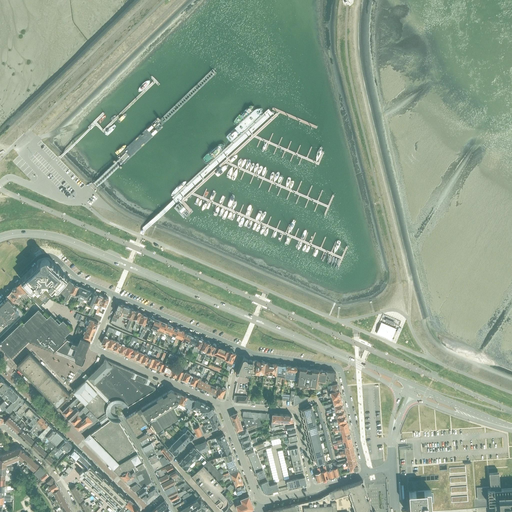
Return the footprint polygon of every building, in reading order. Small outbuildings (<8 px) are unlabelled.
[(170,211),(177,219),(190,208),(183,200),(170,211)] [(0,291),(30,262),(30,261),(21,253),(15,246),(13,244),(12,244),(4,244),(0,247),(0,291)] [(24,277),(21,280),(22,281),(32,291),(33,292),(30,296),(40,306),(43,303),(45,304),(58,289),(66,281),(68,279),(68,278),(66,276),(65,276),(65,275),(64,274),(63,274),(63,273),(60,271),(60,270),(59,269),(58,268),(57,268),(54,265),(54,264),(53,263),(52,263),(51,262),(51,263),(49,261),(49,260),(48,260),(48,259),(47,259),(46,259),(45,259),(44,259),(43,259),(42,260),(41,261),(41,262),(40,263),(40,262),(39,263),(38,263),(37,264),(37,265),(36,266),(34,268),(33,269),(32,268),(31,270),(31,271),(28,274),(27,275),(26,275),(25,276),(25,277),(24,277)] [(62,304),(65,305),(66,302),(73,284),(72,283),(72,282),(70,280),(69,280),(68,280),(60,289),(66,295),(64,299),(62,304)] [(19,284),(17,285),(27,296),(29,294),(25,290),(28,288),(21,281),(21,282),(20,282),(18,283),(19,284)] [(73,284),(66,302),(68,303),(71,295),(75,297),(79,286),(78,285),(76,284),(75,285),(73,284)] [(12,290),(20,298),(22,296),(22,295),(27,299),(29,298),(27,296),(17,285),(15,287),(13,288),(12,289),(12,290)] [(79,286),(75,297),(78,298),(78,299),(79,299),(79,300),(78,300),(76,306),(78,307),(79,304),(85,289),(83,288),(83,287),(80,286),(79,286)] [(87,290),(85,289),(79,304),(81,305),(82,303),(82,301),(82,300),(84,301),(84,300),(87,302),(91,292),(91,290),(88,289),(87,290)] [(7,295),(15,304),(18,301),(22,304),(24,303),(20,298),(12,290),(10,293),(8,293),(7,294),(7,295)] [(94,292),(91,292),(87,302),(86,305),(91,307),(97,293),(94,292)] [(102,295),(97,293),(91,307),(90,312),(92,313),(96,304),(99,305),(103,296),(102,295)] [(15,304),(7,295),(5,297),(4,297),(2,299),(2,300),(0,301),(0,326),(1,324),(3,326),(9,321),(10,322),(13,318),(15,316),(15,317),(19,313),(15,309),(18,307),(15,304)] [(105,297),(103,296),(99,305),(96,312),(98,313),(100,308),(99,308),(99,307),(101,307),(102,305),(106,307),(109,299),(108,298),(106,297),(105,297)] [(125,317),(127,316),(130,308),(129,307),(127,306),(126,306),(125,306),(124,305),(123,304),(121,304),(120,304),(119,304),(112,319),(115,321),(117,317),(118,318),(120,314),(122,315),(123,316),(125,317)] [(130,319),(125,329),(128,330),(133,318),(136,311),(134,310),(134,308),(132,308),(131,308),(130,308),(127,316),(130,318),(131,319),(130,320),(130,319)] [(9,350),(8,350),(6,352),(5,353),(7,356),(9,354),(11,356),(11,357),(29,340),(30,341),(30,342),(31,342),(32,341),(34,343),(34,342),(36,344),(37,344),(39,346),(40,345),(42,347),(43,346),(45,348),(46,347),(48,349),(48,348),(50,350),(51,349),(54,352),(54,351),(56,349),(67,339),(67,338),(65,336),(72,329),(63,320),(59,323),(51,314),(47,318),(38,309),(24,323),(22,321),(5,338),(13,346),(9,350)] [(135,330),(139,322),(143,313),(140,312),(139,311),(138,310),(136,311),(133,318),(136,320),(136,321),(137,321),(135,324),(133,329),(135,330)] [(142,323),(141,326),(142,326),(141,328),(138,336),(140,337),(149,316),(147,315),(146,314),(144,313),(143,313),(139,322),(142,323)] [(147,328),(151,330),(155,319),(154,317),(152,316),(151,317),(149,316),(140,337),(143,338),(146,331),(145,330),(145,328),(147,329),(147,328)] [(88,325),(96,328),(97,327),(98,325),(98,324),(98,322),(86,317),(85,320),(90,322),(88,325)] [(160,320),(159,319),(157,320),(155,319),(151,330),(146,339),(149,341),(153,342),(162,321),(161,321),(160,320)] [(160,331),(164,333),(168,324),(167,324),(167,323),(166,322),(164,322),(163,322),(162,321),(153,342),(155,343),(156,339),(157,339),(160,331)] [(88,325),(84,323),(81,322),(80,324),(83,326),(86,327),(84,330),(93,334),(95,334),(96,331),(95,330),(96,328),(88,325)] [(381,322),(377,333),(391,339),(396,329),(381,322)] [(164,343),(166,344),(174,326),(171,325),(171,324),(169,323),(168,324),(164,333),(163,335),(167,336),(164,343)] [(106,346),(108,346),(111,339),(108,337),(110,332),(113,333),(115,329),(109,326),(102,344),(103,344),(103,345),(106,346)] [(172,336),(176,338),(180,329),(179,329),(179,328),(176,327),(175,327),(174,326),(166,344),(168,345),(171,338),(172,338),(172,336)] [(93,334),(84,330),(78,327),(75,333),(79,335),(80,331),(85,333),(83,337),(91,340),(92,339),(93,337),(93,335),(93,334)] [(113,348),(113,349),(117,340),(114,339),(116,334),(115,334),(117,330),(115,329),(113,333),(111,339),(108,346),(109,347),(110,348),(111,349),(113,348)] [(179,338),(183,339),(186,332),(185,331),(185,330),(183,329),(182,330),(180,329),(176,338),(172,347),(175,348),(178,339),(179,338)] [(119,351),(123,343),(119,341),(122,334),(123,333),(121,332),(117,340),(113,349),(115,349),(116,351),(117,351),(119,351)] [(184,344),(187,346),(192,334),(191,334),(191,333),(188,332),(187,332),(186,332),(183,339),(177,352),(180,353),(184,344)] [(190,345),(194,347),(198,337),(198,336),(194,334),(194,335),(192,334),(187,346),(183,355),(185,356),(190,345)] [(67,339),(56,349),(57,349),(82,360),(90,341),(81,337),(78,344),(73,341),(68,339),(67,339)] [(195,349),(199,351),(204,340),(204,339),(203,338),(201,337),(200,338),(198,337),(194,347),(190,356),(192,357),(195,349)] [(0,342),(0,345),(6,352),(8,350),(9,350),(13,346),(5,338),(3,339),(4,340),(2,341),(0,342)] [(124,353),(125,354),(128,346),(125,345),(127,341),(126,340),(126,339),(124,339),(123,343),(119,351),(121,352),(121,353),(123,354),(124,353)] [(201,353),(205,355),(210,343),(209,341),(208,340),(206,340),(204,340),(199,351),(196,358),(198,359),(201,353)] [(130,356),(131,356),(134,348),(131,347),(133,343),(130,341),(128,346),(125,354),(127,354),(127,356),(129,357),(130,356)] [(212,357),(213,353),(217,345),(216,345),(216,343),(214,343),(212,344),(210,343),(205,355),(203,359),(206,360),(208,355),(212,357)] [(136,359),(140,351),(136,349),(138,345),(136,344),(134,348),(131,356),(132,357),(133,358),(135,359),(136,359)] [(140,351),(136,359),(138,359),(138,361),(140,361),(141,361),(142,361),(145,353),(147,349),(144,348),(146,345),(143,344),(142,346),(140,351)] [(146,363),(147,363),(150,356),(147,354),(152,345),(149,344),(145,353),(142,361),(143,362),(144,363),(145,363),(146,363)] [(214,362),(217,363),(223,348),(221,347),(220,345),(218,344),(217,345),(213,353),(217,355),(216,357),(218,357),(217,359),(216,358),(214,362)] [(157,368),(160,360),(158,359),(162,349),(160,348),(157,355),(152,366),(154,366),(154,368),(156,368),(157,368)] [(225,348),(223,348),(217,363),(219,364),(221,360),(220,360),(220,358),(222,359),(222,357),(226,359),(230,350),(229,350),(228,349),(226,348),(225,348)] [(230,350),(226,359),(225,361),(228,362),(228,363),(229,363),(227,368),(229,370),(230,367),(236,353),(233,352),(233,351),(231,350),(230,350)] [(151,365),(152,366),(157,355),(154,354),(155,352),(152,351),(150,356),(147,363),(148,364),(149,365),(150,366),(151,365)] [(161,370),(162,370),(165,363),(162,362),(166,353),(164,352),(160,360),(157,368),(158,368),(158,369),(161,370)] [(162,370),(171,374),(174,367),(179,356),(170,352),(165,363),(162,370)] [(70,395),(70,394),(30,353),(17,366),(57,407),(58,407),(70,395)] [(251,374),(251,373),(253,360),(252,360),(252,359),(251,358),(249,359),(248,360),(248,358),(244,357),(241,362),(240,362),(240,366),(239,366),(238,369),(238,370),(246,374),(251,374)] [(128,406),(129,406),(129,405),(130,404),(130,405),(131,404),(137,400),(138,400),(144,396),(145,395),(151,391),(151,392),(155,389),(156,388),(155,388),(155,387),(144,382),(146,378),(123,367),(122,367),(116,364),(115,364),(109,361),(108,361),(106,360),(106,359),(105,359),(105,360),(104,360),(104,361),(104,362),(102,364),(100,366),(99,367),(98,368),(99,368),(96,370),(95,371),(92,374),(89,377),(88,377),(85,374),(83,376),(82,377),(85,380),(86,380),(108,403),(111,401),(114,399),(115,399),(114,399),(115,399),(116,399),(117,398),(118,398),(119,399),(120,399),(121,399),(122,400),(123,400),(122,400),(123,400),(123,401),(123,400),(124,400),(128,404),(128,405),(128,406)] [(264,373),(266,362),(265,362),(264,361),(263,361),(262,362),(258,361),(257,360),(254,360),(253,360),(251,373),(260,375),(260,373),(264,373)] [(272,374),(276,375),(278,364),(277,364),(277,363),(275,363),(274,363),(269,363),(268,362),(267,362),(266,362),(264,373),(268,373),(268,377),(269,378),(270,379),(272,377),(272,374)] [(174,376),(176,377),(180,370),(182,364),(180,363),(178,366),(179,366),(179,368),(178,367),(177,368),(174,367),(171,374),(172,375),(173,376),(174,376)] [(180,378),(182,379),(185,371),(187,367),(188,364),(186,363),(183,371),(180,370),(176,377),(177,377),(177,378),(179,379),(180,378)] [(285,378),(287,365),(283,365),(282,365),(280,364),(278,364),(276,375),(275,384),(279,385),(279,381),(280,381),(281,378),(285,379),(285,378)] [(287,365),(285,378),(297,379),(299,367),(298,367),(297,366),(295,366),(294,366),(291,366),(290,365),(288,365),(287,365)] [(202,388),(205,382),(201,380),(206,368),(204,367),(201,373),(196,385),(198,386),(197,387),(201,388),(202,388)] [(304,367),(302,367),(299,367),(297,379),(296,384),(309,386),(317,388),(317,384),(318,382),(320,370),(316,370),(314,369),(312,369),(311,369),(310,369),(310,370),(308,370),(308,369),(308,368),(306,368),(304,367)] [(195,385),(196,385),(201,373),(198,372),(199,370),(196,368),(195,371),(190,383),(192,384),(193,385),(194,385),(195,385)] [(185,371),(182,379),(182,380),(184,381),(185,381),(190,383),(195,371),(191,369),(189,372),(185,371)] [(320,370),(318,382),(321,382),(320,387),(323,387),(324,383),(327,384),(327,382),(328,375),(326,375),(327,370),(326,371),(324,371),(323,370),(321,369),(320,370)] [(204,390),(208,392),(212,384),(208,383),(210,377),(211,377),(213,371),(210,370),(205,382),(202,388),(204,389),(204,390)] [(335,372),(327,370),(326,375),(328,375),(327,382),(332,382),(333,380),(333,379),(335,379),(336,376),(335,376),(336,373),(335,372)] [(219,385),(215,394),(216,394),(216,395),(219,396),(220,396),(222,397),(224,391),(226,392),(227,385),(228,381),(228,378),(223,375),(222,379),(226,381),(223,386),(219,385)] [(78,387),(76,389),(75,389),(74,389),(74,390),(73,390),(73,391),(74,391),(74,392),(85,403),(84,404),(85,405),(90,410),(98,418),(99,418),(102,415),(103,415),(106,412),(106,413),(106,412),(106,413),(107,412),(107,411),(106,412),(106,411),(106,410),(106,409),(106,408),(107,407),(107,406),(107,405),(108,404),(109,404),(108,403),(86,380),(85,380),(85,381),(82,383),(82,384),(80,385),(79,387),(78,387)] [(0,394),(0,395),(9,385),(4,381),(0,385),(0,394)] [(213,393),(215,394),(219,385),(220,382),(218,381),(216,386),(212,384),(208,392),(213,394),(213,393)] [(332,387),(331,388),(323,390),(323,393),(339,389),(339,388),(339,387),(339,386),(338,386),(337,383),(328,385),(328,387),(332,386),(332,387)] [(5,399),(14,390),(9,385),(0,395),(5,399)] [(179,402),(182,395),(182,394),(178,392),(178,393),(171,389),(169,390),(141,407),(151,423),(158,433),(178,421),(171,407),(173,406),(179,402)] [(332,399),(341,397),(341,396),(341,394),(340,394),(339,389),(323,393),(322,393),(323,397),(331,395),(332,399)] [(0,404),(0,410),(2,411),(7,407),(12,402),(19,395),(14,390),(5,399),(0,404)] [(283,394),(282,400),(294,401),(295,395),(295,391),(291,391),(291,395),(283,394)] [(62,411),(77,397),(72,392),(70,394),(70,395),(58,407),(62,411)] [(13,408),(22,398),(19,395),(7,407),(9,409),(8,410),(10,412),(11,410),(13,408)] [(184,405),(188,397),(187,397),(187,396),(185,395),(184,396),(183,395),(182,395),(179,402),(173,406),(174,409),(179,404),(179,403),(184,405)] [(251,403),(260,404),(260,398),(261,396),(258,395),(258,398),(255,398),(254,401),(250,400),(251,396),(248,395),(247,403),(251,403)] [(67,416),(81,402),(79,400),(79,399),(77,397),(62,411),(64,413),(64,414),(65,416),(66,415),(67,416)] [(188,397),(184,405),(190,408),(189,410),(188,410),(187,413),(189,414),(189,412),(195,400),(192,399),(192,398),(190,398),(189,398),(188,397)] [(334,405),(343,403),(342,401),(342,400),(342,398),(341,398),(341,397),(332,399),(333,403),(323,405),(324,408),(334,405)] [(16,411),(25,401),(22,398),(13,408),(16,411)] [(195,400),(189,412),(191,413),(193,410),(196,412),(197,411),(201,402),(197,401),(196,401),(195,400)] [(18,419),(23,413),(30,406),(25,401),(16,411),(18,413),(15,416),(17,417),(18,419)] [(72,421),(71,422),(74,425),(81,419),(88,426),(93,422),(94,422),(86,414),(90,410),(85,405),(84,404),(81,401),(81,402),(67,416),(72,421)] [(205,406),(205,405),(201,402),(197,411),(200,412),(199,414),(195,418),(197,419),(209,407),(205,406)] [(331,412),(333,412),(344,409),(344,407),(344,405),(343,404),(343,403),(334,405),(335,409),(330,410),(331,412)] [(28,423),(32,427),(36,423),(35,422),(41,416),(38,413),(30,406),(23,413),(28,417),(25,420),(28,423)] [(303,416),(313,413),(312,407),(310,407),(309,406),(306,407),(307,408),(301,409),(302,412),(301,412),(302,416),(303,416)] [(149,424),(151,423),(141,407),(138,410),(138,409),(136,411),(127,416),(135,429),(133,430),(136,435),(149,427),(148,426),(150,425),(149,424)] [(207,413),(209,417),(215,412),(215,411),(214,409),(212,408),(211,408),(209,407),(197,419),(198,420),(204,415),(207,413)] [(333,415),(327,416),(327,420),(337,417),(345,415),(345,413),(345,412),(345,411),(344,410),(344,409),(333,412),(333,415)] [(97,419),(98,419),(98,418),(90,410),(86,414),(94,422),(94,421),(97,419)] [(255,424),(256,427),(261,425),(258,419),(270,420),(270,413),(243,411),(243,417),(246,427),(255,424)] [(215,412),(209,417),(202,421),(203,423),(207,421),(207,420),(209,420),(210,423),(218,420),(218,419),(217,416),(216,416),(215,412)] [(235,425),(237,431),(243,429),(237,413),(232,415),(232,416),(232,417),(235,425)] [(304,422),(315,419),(313,413),(303,416),(303,418),(302,418),(303,422),(304,422)] [(9,426),(17,417),(15,416),(15,415),(14,416),(13,415),(12,414),(10,417),(10,416),(4,422),(6,424),(6,423),(9,426)] [(272,414),(272,421),(289,422),(294,421),(292,416),(292,415),(291,415),(272,414)] [(330,426),(339,423),(347,421),(347,420),(347,419),(346,416),(345,415),(337,417),(337,421),(329,423),(330,426)] [(39,434),(49,423),(41,416),(35,422),(36,423),(32,427),(30,429),(31,430),(34,433),(34,432),(37,435),(39,434)] [(18,419),(17,417),(9,426),(11,428),(12,430),(18,424),(16,422),(18,419)] [(128,469),(133,466),(143,461),(143,460),(142,460),(138,453),(134,446),(134,445),(133,445),(130,439),(129,438),(125,432),(125,431),(121,425),(121,424),(119,422),(119,421),(118,421),(117,421),(116,421),(115,421),(114,421),(113,420),(112,420),(111,419),(111,418),(110,419),(111,419),(110,419),(109,421),(108,421),(102,426),(102,425),(102,426),(101,426),(95,431),(95,430),(94,431),(95,431),(91,434),(85,438),(87,440),(87,441),(89,442),(90,444),(93,447),(94,447),(95,449),(96,450),(97,451),(100,454),(102,456),(102,455),(103,457),(103,458),(103,457),(106,460),(107,461),(109,463),(109,464),(110,464),(113,467),(113,468),(113,467),(114,468),(115,469),(116,470),(116,471),(117,470),(118,472),(119,474),(120,474),(128,469)] [(87,426),(88,426),(81,419),(74,425),(80,431),(81,431),(87,426)] [(316,425),(315,419),(304,422),(305,424),(304,424),(305,428),(316,425)] [(210,423),(203,426),(201,427),(203,433),(207,432),(206,429),(212,426),(213,429),(220,427),(221,426),(220,423),(219,423),(218,420),(210,423)] [(335,430),(335,431),(348,427),(348,426),(348,424),(348,423),(347,422),(347,421),(339,423),(340,427),(339,427),(340,428),(338,429),(338,428),(335,428),(332,429),(333,430),(330,431),(331,431),(335,430)] [(20,426),(18,424),(12,430),(14,431),(17,433),(25,424),(23,422),(20,426)] [(192,423),(194,428),(197,436),(202,434),(199,426),(196,427),(194,422),(192,423)] [(43,438),(45,436),(44,435),(53,427),(49,423),(39,434),(43,438)] [(239,436),(240,437),(249,434),(248,430),(256,427),(255,424),(246,427),(243,429),(237,431),(238,434),(239,436)] [(307,434),(307,433),(318,431),(316,425),(305,428),(306,428),(306,430),(305,430),(306,434),(307,434)] [(45,436),(43,438),(47,442),(57,431),(53,427),(44,435),(45,436)] [(144,449),(145,451),(158,444),(161,442),(159,439),(158,440),(151,428),(137,436),(142,445),(143,445),(144,448),(144,449)] [(270,440),(284,437),(296,434),(297,434),(295,428),(288,430),(289,433),(279,436),(279,435),(270,437),(270,440)] [(195,436),(187,429),(183,432),(191,440),(195,436)] [(242,442),(242,443),(251,440),(250,436),(257,434),(256,433),(259,432),(258,430),(249,434),(240,437),(241,440),(240,440),(241,442),(242,442)] [(19,435),(24,440),(30,434),(28,432),(26,434),(23,431),(19,435)] [(57,431),(47,442),(46,443),(52,450),(50,451),(53,454),(57,451),(59,448),(67,440),(57,431)] [(309,440),(309,439),(319,437),(318,431),(307,433),(307,434),(308,436),(307,436),(308,440),(309,440)] [(191,440),(183,432),(183,433),(184,433),(180,437),(186,443),(190,440),(191,440)] [(337,440),(332,441),(333,444),(351,439),(351,437),(351,436),(351,434),(350,434),(350,433),(342,435),(343,439),(342,439),(342,440),(341,441),(341,439),(337,440)] [(30,434),(24,440),(30,446),(34,441),(31,438),(32,436),(30,434)] [(217,440),(218,443),(226,440),(227,439),(225,436),(224,436),(224,434),(211,439),(212,441),(217,440)] [(287,443),(288,446),(297,444),(296,441),(298,440),(297,437),(296,434),(284,437),(286,443),(287,443)] [(186,443),(180,437),(176,440),(183,447),(186,443)] [(310,446),(310,445),(321,443),(319,437),(309,439),(309,440),(309,441),(308,442),(309,446),(310,446)] [(244,448),(245,449),(258,444),(257,440),(256,438),(251,440),(242,443),(243,446),(243,448),(244,448)] [(72,445),(67,440),(59,448),(57,451),(60,454),(65,448),(67,451),(72,445)] [(183,447),(176,440),(172,444),(179,451),(183,447)] [(220,445),(221,449),(229,446),(227,441),(227,442),(226,440),(218,443),(213,445),(214,447),(220,445)] [(31,447),(37,452),(43,446),(40,444),(39,446),(36,442),(31,447)] [(166,458),(169,461),(173,456),(161,442),(158,444),(161,449),(166,455),(168,457),(166,458)] [(247,456),(249,455),(257,452),(256,448),(265,445),(263,442),(258,444),(245,449),(246,452),(245,453),(246,455),(247,455),(247,456)] [(205,454),(206,453),(205,450),(202,443),(200,444),(199,444),(195,445),(197,448),(201,452),(204,451),(205,454)] [(312,451),(322,449),(321,443),(310,445),(310,446),(311,447),(310,448),(311,452),(312,451)] [(145,451),(148,456),(161,449),(158,444),(145,451)] [(175,455),(179,451),(172,444),(168,448),(175,455)] [(289,449),(291,455),(299,453),(299,452),(298,450),(298,447),(297,447),(297,444),(288,446),(288,449),(289,449)] [(344,451),(340,452),(341,454),(354,451),(354,449),(354,448),(354,446),(353,445),(345,447),(344,447),(345,451),(345,452),(344,452),(344,451)] [(43,446),(37,452),(42,457),(47,453),(43,450),(45,448),(43,446)] [(217,454),(218,457),(231,452),(230,450),(231,450),(229,446),(221,449),(222,452),(217,454)] [(71,461),(73,462),(76,459),(81,453),(75,447),(68,454),(72,458),(71,459),(71,461)] [(197,458),(201,455),(201,454),(194,447),(190,451),(197,458)] [(16,448),(11,450),(15,460),(18,458),(20,458),(22,460),(27,454),(24,451),(23,449),(21,448),(16,448)] [(151,462),(162,457),(164,455),(166,455),(161,449),(148,456),(151,462)] [(312,458),(313,457),(324,455),(322,449),(312,451),(312,453),(311,454),(312,458)] [(193,462),(196,458),(197,458),(190,451),(190,452),(186,455),(193,462)] [(0,465),(6,466),(12,466),(12,464),(6,464),(8,462),(11,461),(7,452),(2,454),(0,455),(0,465)] [(219,463),(225,461),(233,458),(231,453),(232,453),(231,452),(218,457),(217,457),(209,461),(214,466),(219,463)] [(251,460),(251,461),(259,458),(257,452),(249,455),(250,458),(251,460)] [(50,453),(44,459),(50,464),(54,460),(51,457),(52,455),(50,453)] [(81,453),(76,459),(85,467),(86,468),(91,462),(81,453)] [(29,456),(27,454),(22,460),(18,463),(20,465),(24,461),(26,463),(31,457),(30,456),(29,456)] [(152,463),(153,464),(151,464),(154,469),(155,469),(156,470),(157,469),(156,468),(163,465),(169,461),(166,458),(168,457),(166,455),(164,455),(166,458),(160,460),(162,458),(162,457),(151,462),(152,463)] [(189,465),(193,462),(186,455),(183,459),(182,458),(182,459),(189,466),(190,466),(189,465)] [(326,463),(324,455),(313,457),(314,459),(313,460),(314,464),(320,462),(320,464),(326,463)] [(477,499),(477,500),(472,501),(470,464),(469,456),(433,458),(434,475),(424,476),(419,476),(405,477),(407,501),(409,501),(410,511),(432,511),(492,507),(495,507),(494,498),(493,498),(477,499)] [(33,459),(31,457),(26,463),(28,465),(25,469),(26,470),(35,461),(32,459),(33,459)] [(348,461),(337,465),(338,468),(344,466),(357,463),(356,461),(357,460),(356,458),(355,457),(347,459),(348,461)] [(224,474),(225,475),(238,470),(236,465),(235,461),(235,460),(234,459),(233,458),(225,461),(229,472),(224,474)] [(253,466),(261,463),(259,458),(251,461),(252,464),(253,466)] [(185,470),(189,466),(182,459),(178,462),(185,470)] [(35,462),(35,461),(26,470),(25,472),(27,474),(32,469),(34,471),(39,465),(37,463),(37,464),(35,462)] [(137,472),(146,468),(143,461),(133,466),(136,472),(137,472)] [(80,473),(79,474),(80,475),(79,476),(82,478),(83,477),(83,478),(99,492),(104,498),(114,507),(117,510),(118,510),(119,510),(120,508),(129,499),(127,497),(127,496),(125,495),(121,491),(122,491),(117,487),(117,488),(114,484),(113,484),(110,481),(110,480),(106,477),(103,473),(99,470),(95,466),(91,462),(86,468),(85,467),(80,473)] [(263,469),(261,463),(253,466),(254,469),(255,471),(255,472),(263,469)] [(357,463),(344,466),(344,469),(348,468),(347,467),(349,466),(349,467),(350,471),(358,469),(359,467),(358,466),(358,465),(357,463)] [(156,472),(159,477),(166,474),(168,473),(175,469),(171,465),(171,464),(165,467),(161,469),(156,472)] [(297,472),(298,475),(304,473),(303,470),(303,467),(302,464),(294,466),(295,472),(297,472)] [(0,465),(0,479),(5,479),(10,480),(13,480),(13,475),(11,475),(11,473),(9,473),(9,470),(11,470),(14,470),(14,466),(12,466),(6,466),(0,465)] [(326,471),(321,472),(323,480),(329,478),(327,471),(325,465),(323,465),(324,470),(325,469),(326,471)] [(34,473),(39,477),(39,478),(46,472),(40,466),(34,473)] [(214,466),(209,470),(211,472),(214,475),(218,471),(216,468),(214,466)] [(323,480),(321,472),(319,466),(317,467),(318,471),(319,471),(320,473),(315,474),(317,481),(318,482),(323,480)] [(131,485),(136,491),(145,484),(152,481),(146,468),(137,472),(139,474),(142,473),(144,478),(131,485)] [(263,469),(255,472),(257,478),(258,478),(259,480),(267,477),(264,468),(263,469)] [(131,472),(128,469),(120,474),(125,480),(136,474),(134,472),(132,473),(132,472),(131,472)] [(162,483),(165,488),(183,478),(175,470),(169,474),(168,473),(166,474),(159,477),(162,483)] [(231,480),(233,479),(241,476),(240,476),(241,475),(240,473),(239,473),(238,470),(225,475),(225,476),(224,476),(225,478),(230,476),(230,475),(231,475),(232,476),(230,477),(231,480)] [(39,478),(39,477),(36,480),(39,483),(40,482),(40,481),(41,480),(41,479),(42,478),(43,480),(49,475),(46,472),(39,478)] [(495,507),(492,507),(491,511),(511,511),(511,487),(501,488),(501,490),(500,490),(500,488),(499,472),(498,472),(489,472),(490,487),(477,488),(477,499),(493,498),(494,498),(495,507)] [(126,480),(131,485),(144,478),(142,473),(139,474),(126,480)] [(298,475),(298,478),(299,478),(301,486),(304,485),(306,485),(307,485),(305,479),(306,479),(305,477),(305,476),(304,477),(304,473),(298,475)] [(204,483),(209,479),(204,474),(200,478),(202,480),(204,483)] [(231,489),(236,487),(243,484),(242,481),(243,480),(242,479),(241,478),(241,476),(233,479),(235,485),(234,486),(234,485),(232,485),(230,483),(226,487),(229,490),(231,489)] [(262,489),(269,486),(269,485),(267,481),(269,480),(267,477),(259,480),(260,483),(260,484),(261,487),(261,489),(262,489)] [(49,494),(53,492),(59,488),(55,481),(52,478),(47,483),(49,485),(45,489),(46,491),(51,488),(52,490),(49,492),(48,493),(49,494)] [(165,488),(167,493),(187,483),(183,478),(165,488)] [(136,491),(141,496),(155,486),(152,481),(145,484),(136,491)] [(266,511),(265,511),(369,511),(370,509),(365,495),(367,494),(363,483),(361,483),(361,481),(355,483),(338,488),(332,490),(332,491),(329,493),(325,495),(324,496),(322,497),(320,498),(318,499),(317,499),(315,499),(311,500),(310,501),(308,501),(304,502),(303,502),(301,503),(298,503),(293,505),(286,506),(266,511)] [(167,493),(169,496),(181,491),(190,486),(187,483),(167,493)] [(243,484),(236,487),(237,489),(235,490),(237,495),(241,493),(241,492),(246,490),(245,488),(245,487),(245,486),(244,484),(243,484)] [(269,486),(262,489),(262,490),(263,491),(264,492),(264,493),(265,493),(266,493),(267,493),(267,494),(268,494),(269,494),(270,494),(273,493),(271,485),(269,485),(269,486)] [(70,489),(74,496),(81,492),(80,489),(78,490),(75,486),(70,489)] [(155,486),(141,496),(147,502),(159,493),(155,486)] [(169,496),(171,500),(188,492),(186,490),(191,487),(190,486),(181,491),(169,496)] [(171,500),(174,504),(189,495),(195,492),(191,487),(186,490),(188,492),(171,500)] [(54,494),(55,497),(62,493),(59,488),(53,492),(49,494),(50,496),(54,494)] [(81,492),(74,496),(78,502),(83,499),(81,495),(83,494),(81,492)] [(174,504),(177,510),(194,499),(199,497),(195,492),(189,495),(174,504)] [(53,501),(54,504),(65,498),(62,493),(55,497),(57,499),(53,501)] [(234,502),(228,495),(225,498),(231,505),(234,502)] [(177,510),(178,511),(200,511),(208,506),(209,506),(207,504),(206,504),(202,499),(202,498),(200,496),(199,497),(194,499),(177,510)] [(236,505),(239,511),(243,511),(254,508),(249,496),(241,499),(239,500),(240,503),(236,505)] [(59,504),(60,506),(67,503),(65,498),(54,504),(55,506),(59,504)] [(119,510),(120,511),(138,511),(140,510),(140,509),(129,499),(120,508),(119,510)] [(157,507),(160,511),(168,506),(165,500),(157,507)] [(79,504),(83,511),(90,507),(89,504),(87,505),(85,501),(79,504)] [(58,511),(61,511),(70,508),(67,503),(60,506),(62,509),(58,511)]
